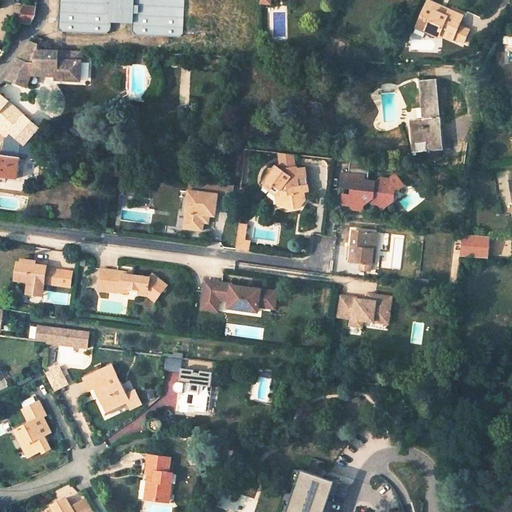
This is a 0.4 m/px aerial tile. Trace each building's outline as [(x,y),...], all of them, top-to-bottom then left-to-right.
[(185,0),(60,0),(59,28),(63,31),(105,34),(111,30),(111,21),(133,22),(133,31),(137,35),(180,37),(184,32),(185,0)] [(435,14),(447,19),(449,13),(429,4),(427,7),(436,11),(435,14)] [(22,22),(31,22),(35,16),(35,7),(23,6),(22,22)] [(441,36),(453,42),(454,41),(464,45),(470,33),(459,28),(463,19),(449,13),(447,19),(435,14),(436,11),(427,7),(419,27),(429,31),(427,34),(440,40),(441,36)] [(8,77),(21,84),(30,65),(35,67),(42,67),(57,68),(57,64),(58,51),(38,51),(40,45),(38,44),(39,39),(33,37),(31,42),(30,42),(16,62),(13,67),(8,77)] [(151,63),(152,54),(133,54),(133,62),(141,63),(151,63)] [(61,79),(84,80),(85,58),(63,57),(62,65),(61,72),(61,79)] [(57,64),(57,68),(42,67),(42,72),(56,72),(61,72),(62,65),(57,64)] [(26,86),(35,67),(30,65),(21,84),(26,86)] [(417,152),(444,151),(439,79),(421,80),(422,96),(424,95),(426,119),(415,120),(417,152)] [(0,155),(0,176),(18,179),(21,158),(0,155)] [(372,201),(375,198),(378,202),(384,208),(395,199),(390,193),(403,182),(398,176),(394,176),(389,180),(389,179),(381,178),(375,183),(368,182),(365,181),(365,177),(369,178),(371,163),(351,161),(350,175),(344,174),(342,184),(346,188),(353,189),(353,195),(345,194),(344,206),(352,207),(355,211),(365,212),(366,206),(372,201)] [(273,169),(269,169),(270,174),(263,183),(271,188),(272,189),(275,185),(281,189),(283,204),(290,210),(301,208),(306,201),(304,192),(309,191),(305,167),(297,169),(297,167),(280,170),(275,166),(273,169)] [(121,179),(127,179),(128,173),(113,171),(112,177),(121,179)] [(189,229),(204,231),(205,223),(210,224),(212,209),(217,210),(219,195),(220,184),(192,180),(190,191),(187,212),(191,213),(189,229)] [(277,205),(283,204),(281,189),(275,185),(272,189),(271,188),(269,190),(276,195),(277,205)] [(350,263),(371,265),(373,250),(371,250),(373,234),(354,231),(350,263)] [(460,258),(490,259),(490,238),(462,237),(460,258)] [(43,291),(44,283),(69,287),(71,272),(47,268),(47,266),(36,264),(36,261),(22,259),(21,266),(17,269),(16,273),(19,277),(19,280),(28,281),(27,288),(31,289),(32,287),(39,289),(39,290),(43,291)] [(149,294),(156,300),(168,284),(153,273),(150,277),(133,274),(127,274),(128,271),(101,268),(98,289),(111,291),(111,286),(121,287),(120,290),(129,292),(129,290),(138,291),(138,293),(149,294)] [(201,309),(225,312),(226,306),(278,312),(281,288),(205,279),(201,309)] [(42,296),(43,291),(39,290),(39,289),(32,287),(31,289),(27,288),(27,293),(42,296)] [(340,294),(337,317),(351,319),(350,326),(365,327),(366,321),(393,324),(396,294),(370,292),(369,297),(340,294)] [(91,332),(41,326),(39,338),(89,344),(91,332)] [(48,373),(57,392),(72,385),(62,366),(48,373)] [(93,391),(98,389),(109,413),(128,404),(132,412),(145,405),(137,389),(129,394),(116,366),(88,379),(93,391)] [(183,412),(189,413),(191,405),(199,406),(198,411),(208,412),(210,397),(205,396),(206,386),(214,388),(216,377),(187,373),(186,380),(183,379),(183,382),(181,382),(180,383),(179,383),(178,385),(178,387),(178,388),(178,390),(179,391),(180,392),(181,393),(186,394),(185,398),(184,398),(183,399),(182,399),(181,400),(181,402),(181,403),(181,404),(182,406),(184,407),(183,412)] [(453,380),(445,380),(443,394),(451,395),(453,380)] [(505,394),(506,384),(493,383),(491,402),(504,404),(505,394)] [(43,450),(45,453),(53,449),(47,436),(53,433),(45,417),(48,416),(41,402),(26,409),(33,423),(22,428),(29,443),(24,446),(30,457),(43,450)] [(161,433),(164,433),(166,432),(168,430),(169,427),(169,424),(167,422),(165,420),(163,420),(160,420),(158,421),(157,423),(156,425),(156,428),(157,430),(159,432),(161,433)] [(29,443),(22,428),(17,430),(24,446),(29,443)] [(151,500),(167,503),(167,495),(171,496),(175,474),(171,473),(173,459),(151,456),(149,474),(151,474),(157,475),(156,482),(154,482),(151,500)] [(325,511),(335,482),(299,470),(298,473),(294,472),(281,511),(325,511)] [(147,500),(151,500),(154,482),(156,482),(157,475),(151,474),(147,500)] [(97,511),(90,499),(76,507),(70,497),(56,505),(58,508),(60,510),(57,511),(97,511)]
